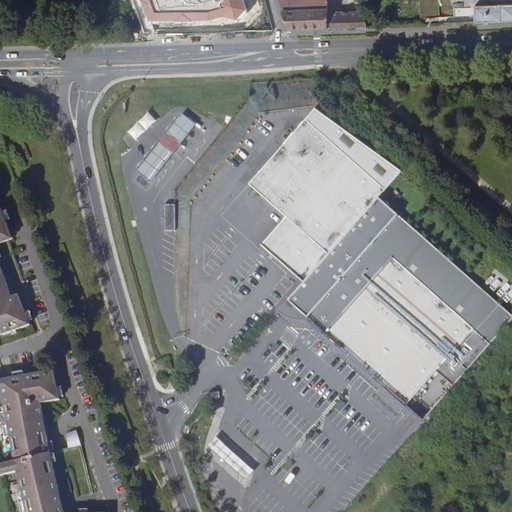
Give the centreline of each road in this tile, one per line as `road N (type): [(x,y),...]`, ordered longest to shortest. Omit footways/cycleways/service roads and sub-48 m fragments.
road 1 (residential): [(78,144),(195,511)]
road 2 (primary): [(281,46),(75,55)]
road 3 (primary): [(86,72),(283,61)]
road 4 (residential): [(115,511),(54,342)]
road 5 (residential): [(54,342),(63,337),(23,227)]
